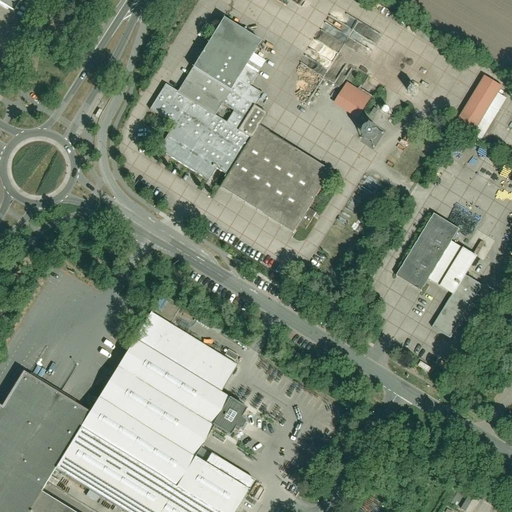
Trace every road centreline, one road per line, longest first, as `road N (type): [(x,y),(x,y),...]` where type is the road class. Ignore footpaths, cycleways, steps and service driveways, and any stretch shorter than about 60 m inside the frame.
road 1 (residential): [(159,236),(402,385)]
road 2 (tertiary): [(159,236),(114,188),(103,158),(107,123),(151,0)]
road 3 (tertiary): [(135,2),(43,131)]
road 4 (tertiary): [(67,144),(125,38),(135,2)]
road 5 (residential): [(511,268),(427,400)]
road 6 (residential): [(402,385),(317,511)]
